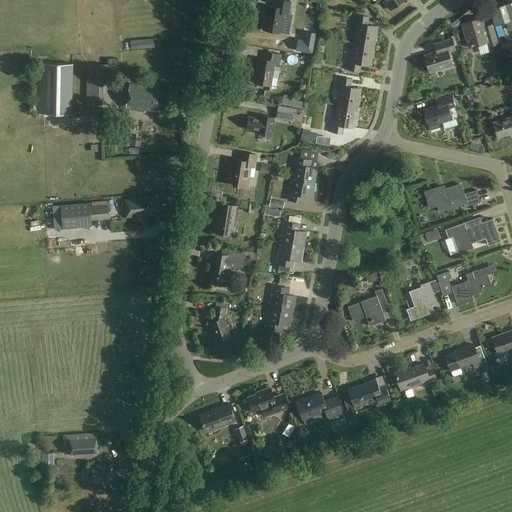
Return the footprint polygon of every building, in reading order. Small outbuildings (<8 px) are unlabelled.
[(291,1),(282,0),(276,0),(276,7),(268,5),(264,30),(280,33),(284,13),(288,14),(291,1)] [(385,0),(384,1),(390,10),(403,0),(385,0)] [(511,1),(501,5),(501,6),(490,10),(495,25),(508,21),(511,30),(511,29),(511,1)] [(357,27),(355,43),(374,46),(375,41),(376,42),(377,34),(376,34),(377,26),(367,24),(368,17),(354,14),(352,27),(357,27)] [(485,27),(482,17),(462,23),(469,48),(487,42),(488,47),(498,44),(492,24),(485,27)] [(298,38),(296,49),(311,52),(315,32),(306,31),(304,40),(298,38)] [(455,49),(452,38),(435,44),(437,51),(424,55),(430,72),(452,66),(448,51),(455,49)] [(373,50),(374,46),(355,43),(352,58),(347,57),(345,69),(359,72),(360,64),(370,65),(372,57),(373,58),(374,50),(373,50)] [(281,55),(268,52),(267,59),(259,58),(254,83),(276,86),(278,79),(273,78),(275,64),(280,64),(281,55)] [(73,64),(39,64),(38,113),(72,114),(73,64)] [(111,65),(88,65),(86,105),(102,105),(103,81),(110,81),(111,65)] [(338,105),(357,108),(358,103),(359,104),(360,96),(359,96),(361,88),(351,87),(352,79),(338,76),(336,89),(341,89),(338,105)] [(158,88),(130,83),(126,108),(145,112),(145,109),(159,111),(162,92),(157,91),(158,88)] [(424,110),(429,127),(431,131),(440,128),(438,123),(452,119),(449,108),(455,106),(451,95),(436,100),(438,105),(424,110)] [(278,105),(277,114),(297,117),(303,118),(304,109),(298,108),(278,105)] [(357,112),(357,108),(338,105),(335,120),(331,119),(329,131),(343,134),(344,126),(354,128),(355,120),(357,120),(358,113),(357,112)] [(511,112),(511,113),(511,116),(493,122),(498,138),(511,133),(511,112)] [(262,119),(248,116),(247,128),(260,130),(259,134),(272,136),(275,117),(262,115),(262,119)] [(257,155),(242,152),(241,160),(232,158),(228,181),(235,183),(235,185),(247,187),(251,167),(255,167),(257,155)] [(291,178),(315,183),(318,168),(311,167),(312,160),(295,157),(291,178)] [(315,183),(291,178),(287,200),(305,203),(306,196),(312,197),(315,183)] [(463,194),(460,184),(437,191),(436,188),(425,192),(430,208),(438,205),(440,211),(463,204),(464,207),(469,206),(471,212),(482,208),(480,202),(481,202),(477,189),(463,194)] [(159,212),(158,197),(147,198),(147,197),(124,200),(126,218),(136,217),(136,215),(141,214),(141,216),(152,215),(151,212),(159,212)] [(284,202),(270,199),(269,206),(283,208),(284,202)] [(90,207),(89,202),(61,205),(63,229),(92,226),(91,220),(109,219),(108,205),(90,207)] [(237,206),(220,203),(215,232),(229,235),(230,227),(233,227),(237,206)] [(494,221),(493,219),(473,225),(471,220),(463,223),(471,243),(487,237),(490,245),(500,241),(493,221),(494,221)] [(280,242),(304,246),(307,232),(299,230),(301,224),(283,221),(280,242)] [(429,231),(430,242),(443,240),(442,230),(429,231)] [(304,246),(280,242),(276,264),(278,264),(277,270),(288,272),(289,266),(293,266),(294,260),(301,261),(304,246)] [(245,254),(222,250),(222,254),(215,253),(213,263),(210,263),(209,269),(212,269),(210,282),(225,285),(228,266),(243,268),(245,254)] [(490,284),(484,267),(466,274),(468,280),(451,286),(452,288),(453,287),(458,303),(472,298),(471,294),(481,290),(480,287),(490,284)] [(449,270),(437,274),(439,281),(451,277),(449,270)] [(433,293),(429,281),(421,284),(422,287),(410,291),(415,306),(407,309),(411,319),(434,311),(428,295),(433,293)] [(272,285),(269,306),(293,310),(295,296),(288,294),(289,288),(272,285)] [(387,304),(382,288),(375,291),(376,295),(361,301),(348,306),(353,321),(366,316),(370,326),(386,320),(381,306),(387,304)] [(228,308),(216,306),(213,322),(210,323),(217,342),(231,337),(224,317),(223,318),(223,314),(227,315),(228,308)] [(269,306),(265,328),(269,328),(267,336),(279,338),(280,330),(282,331),(283,324),(290,325),(293,310),(269,306)] [(511,330),(492,337),(495,345),(497,345),(500,353),(511,348),(511,330)] [(427,344),(422,347),(428,361),(433,359),(427,344)] [(475,349),(473,344),(459,349),(459,350),(445,355),(451,370),(453,376),(462,373),(460,367),(473,363),(475,368),(487,364),(481,347),(475,349)] [(426,370),(424,363),(405,370),(404,369),(395,372),(401,389),(429,379),(431,383),(437,381),(433,368),(426,370)] [(379,387),(376,379),(368,382),(368,383),(350,390),(352,397),(351,398),(354,407),(378,398),(379,404),(391,399),(386,385),(379,387)] [(274,398),(270,388),(260,392),(260,393),(248,397),(253,412),(262,409),(264,416),(288,407),(283,394),(274,398)] [(324,401),(321,392),(296,401),(299,409),(301,409),(305,419),(326,412),(328,416),(335,433),(348,428),(342,411),(337,396),(324,401)] [(235,421),(229,403),(216,408),(217,409),(200,415),(206,431),(217,426),(217,427),(235,421)] [(249,442),(243,426),(235,429),(241,445),(249,442)] [(98,438),(97,438),(96,433),(63,435),(64,454),(99,452),(98,438)] [(247,456),(251,465),(257,462),(253,453),(247,456)] [(112,468),(92,465),(89,482),(104,485),(104,484),(107,485),(107,486),(121,488),(124,473),(112,471),(112,468)]
